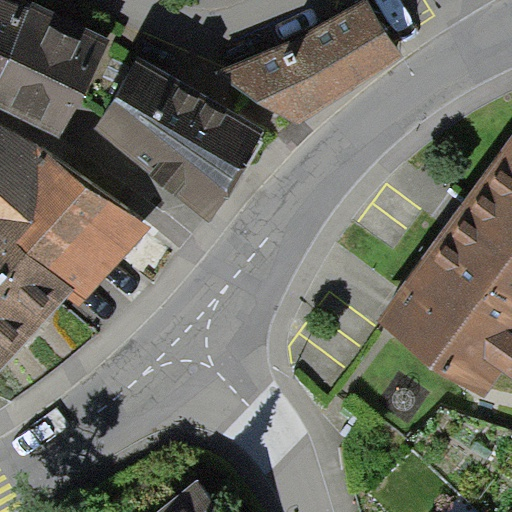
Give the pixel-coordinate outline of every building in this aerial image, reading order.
[(0,0),(0,94),(67,121),(104,27),(60,10),(34,0),(0,0)] [(299,114),(395,47),(377,16),(367,0),(354,0),(222,65),(299,114)] [(210,198),(263,108),(142,30),(94,104),(210,198)] [(0,367),(6,373),(55,315),(135,221),(4,110),(0,114),(0,367)] [(511,118),(378,310),(481,382),(501,353),(511,360),(511,118)] [(229,511),(202,477),(158,511),(229,511)]
